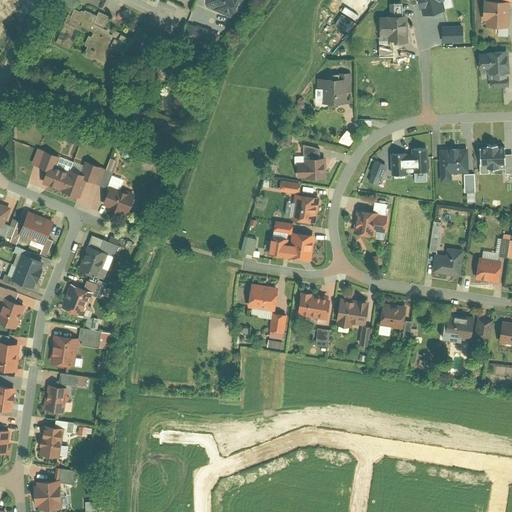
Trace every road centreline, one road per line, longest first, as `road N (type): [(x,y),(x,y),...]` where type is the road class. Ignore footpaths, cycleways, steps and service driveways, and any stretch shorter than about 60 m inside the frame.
road 1 (residential): [(511,117),(402,123),(364,145),(331,207),(342,265)]
road 2 (residential): [(18,484),(40,325),(83,215)]
road 3 (residential): [(204,511),(203,475),(314,435),(367,443)]
road 4 (residential): [(342,265),(389,286),(511,303)]
road 5 (residential): [(367,443),(505,464)]
